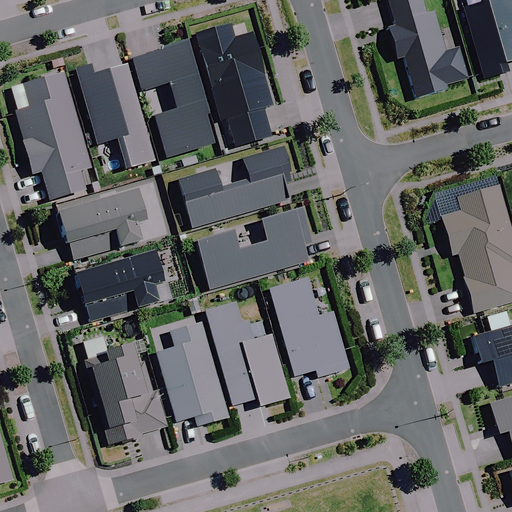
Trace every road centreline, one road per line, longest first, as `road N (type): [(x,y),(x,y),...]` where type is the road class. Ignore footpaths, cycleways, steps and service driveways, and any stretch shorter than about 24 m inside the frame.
road 1 (residential): [(421,402),(71,503)]
road 2 (residential): [(0,247),(71,503)]
road 3 (residential): [(421,402),(357,177)]
road 4 (residential): [(357,177),(305,0)]
road 5 (residential): [(357,177),(511,131)]
road 6 (residential): [(0,35),(120,0)]
